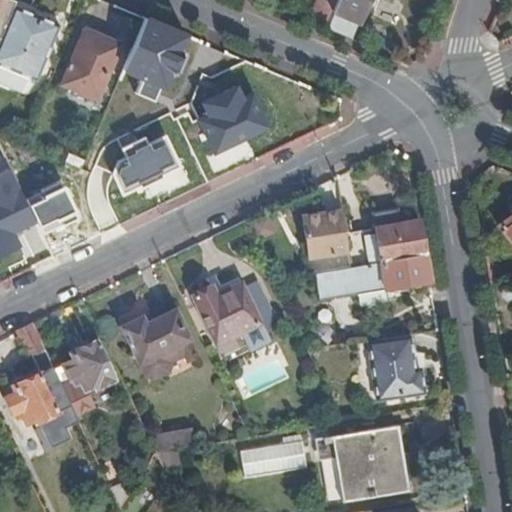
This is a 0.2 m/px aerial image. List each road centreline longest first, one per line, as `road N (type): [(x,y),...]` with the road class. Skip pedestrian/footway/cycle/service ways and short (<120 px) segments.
road 1 (residential): [(0,310),(415,113)]
road 2 (tertiary): [(435,141),(498,511)]
road 3 (tertiary): [(409,107),(376,82),(180,0)]
